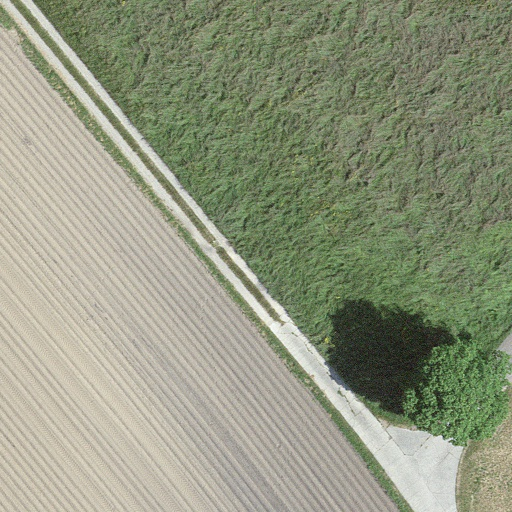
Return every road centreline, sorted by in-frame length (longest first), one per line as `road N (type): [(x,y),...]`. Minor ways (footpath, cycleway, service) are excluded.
road 1 (track): [(446,511),(18,0)]
road 2 (track): [(423,478),(511,380)]
